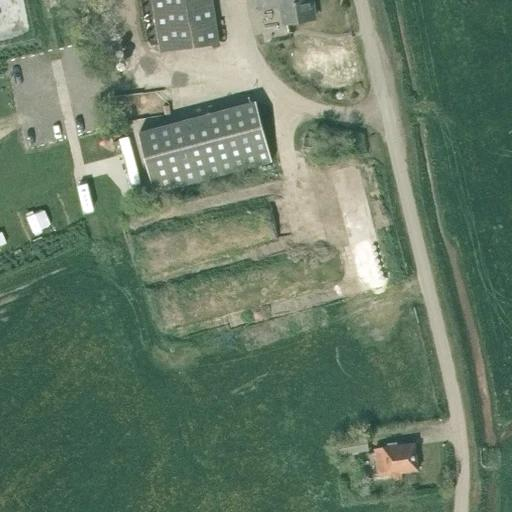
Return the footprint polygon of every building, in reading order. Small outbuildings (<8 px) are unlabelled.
[(151,0),(160,53),(220,45),(213,0),(151,0)] [(312,0),(258,0),(260,11),(282,8),(285,26),(315,22),(312,0)] [(155,193),(273,162),(257,101),(139,132),(155,193)] [(335,442),(336,449),(337,455),(370,450),(367,437),(335,442)] [(383,447),(374,448),(379,475),(393,473),(394,480),(403,479),(401,472),(417,469),(414,443),(383,448),(383,447)]
